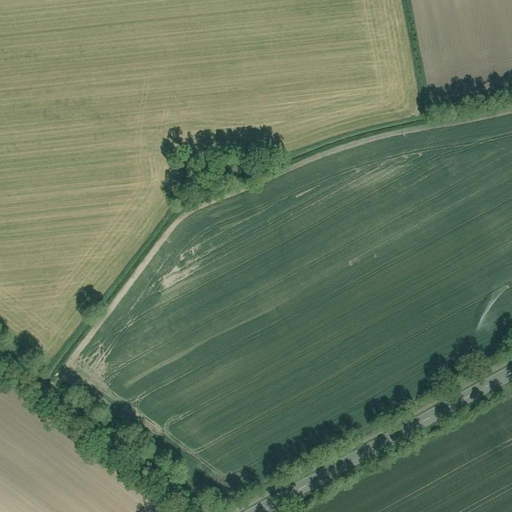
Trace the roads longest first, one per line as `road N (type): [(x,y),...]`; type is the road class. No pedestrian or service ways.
road 1 (secondary): [(260,511),(511,373)]
road 2 (residential): [(0,356),(200,511)]
